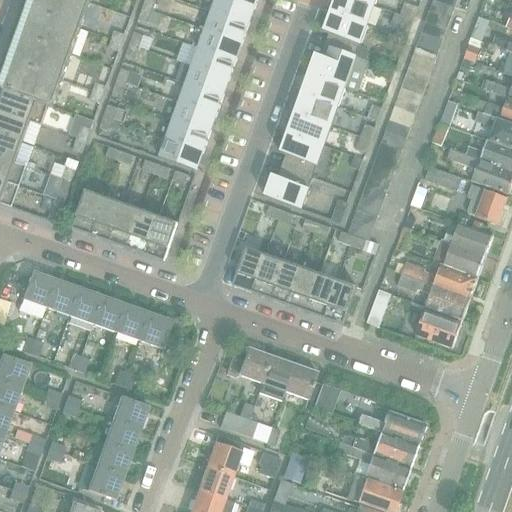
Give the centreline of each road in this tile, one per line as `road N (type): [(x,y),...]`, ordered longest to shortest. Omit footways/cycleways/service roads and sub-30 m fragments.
road 1 (residential): [(199,300),(306,0)]
road 2 (residential): [(476,394),(227,311)]
road 3 (residential): [(227,311),(144,511)]
road 4 (residential): [(199,300),(2,233)]
road 5 (residential): [(433,511),(476,394)]
